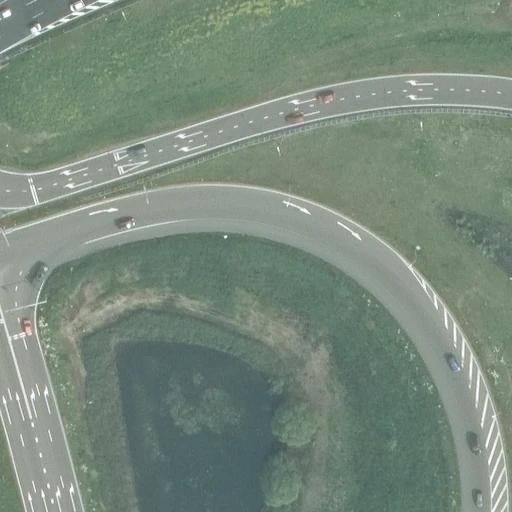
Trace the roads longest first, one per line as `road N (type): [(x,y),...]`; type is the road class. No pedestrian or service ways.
road 1 (motorway): [(0,250),(201,202),(275,209),(339,234),(390,272),(446,356),(474,440),(482,511)]
road 2 (motorway): [(511,102),(434,95),(306,108),(34,191),(0,191)]
road 3 (trunk): [(40,511),(0,359)]
